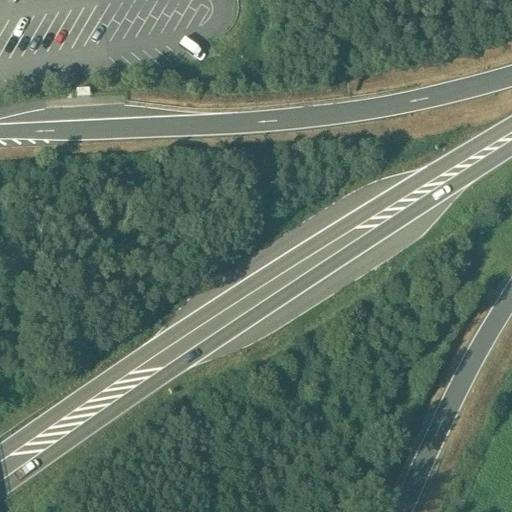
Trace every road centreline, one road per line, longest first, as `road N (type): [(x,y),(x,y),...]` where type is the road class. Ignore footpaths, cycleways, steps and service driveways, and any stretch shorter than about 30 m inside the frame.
road 1 (trunk): [(0,487),(511,149)]
road 2 (trunk): [(511,124),(0,454)]
road 3 (trunk): [(511,75),(400,105),(280,123),(0,138)]
road 4 (trunk): [(401,511),(511,296)]
